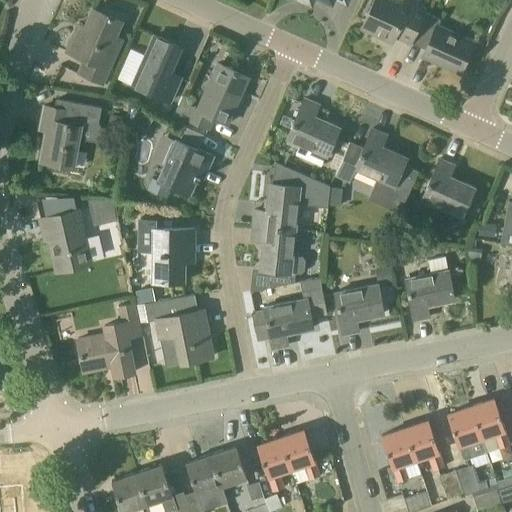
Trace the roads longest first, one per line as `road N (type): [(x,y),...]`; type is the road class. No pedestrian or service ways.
road 1 (residential): [(252,393),(223,213),(290,50)]
road 2 (residential): [(57,423),(0,233)]
road 3 (residential): [(252,393),(57,423)]
road 4 (tertiary): [(471,127),(290,50)]
road 5 (residential): [(511,342),(331,378)]
road 6 (residential): [(372,511),(331,378)]
road 7 (residential): [(0,131),(38,0)]
